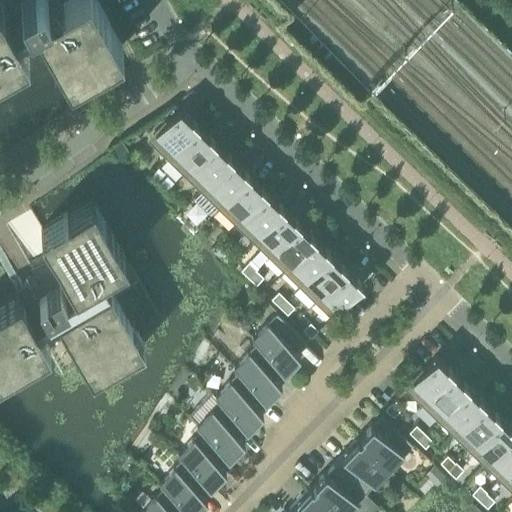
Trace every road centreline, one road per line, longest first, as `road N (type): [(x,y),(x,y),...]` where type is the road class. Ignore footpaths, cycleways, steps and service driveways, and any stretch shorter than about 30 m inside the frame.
road 1 (residential): [(419,273),(198,57)]
road 2 (residential): [(248,488),(322,374),(419,273)]
road 3 (residential): [(451,302),(248,488)]
road 4 (residential): [(0,196),(198,57)]
